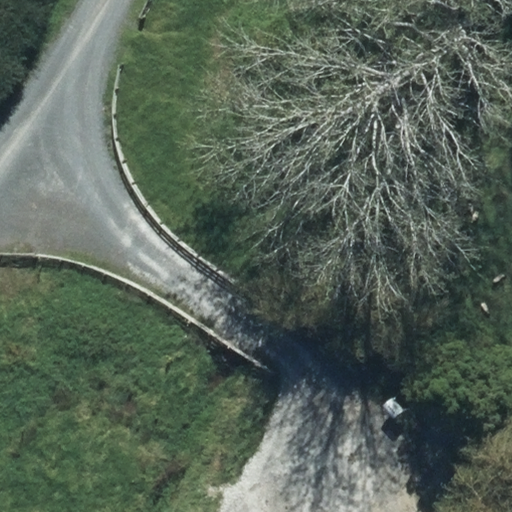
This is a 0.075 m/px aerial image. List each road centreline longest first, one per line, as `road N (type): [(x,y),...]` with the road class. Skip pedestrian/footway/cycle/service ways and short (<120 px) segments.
road 1 (unknown): [(52,111),(227,228),(320,317),(372,380),(434,511)]
road 2 (unclassified): [(0,186),(30,150),(115,0)]
